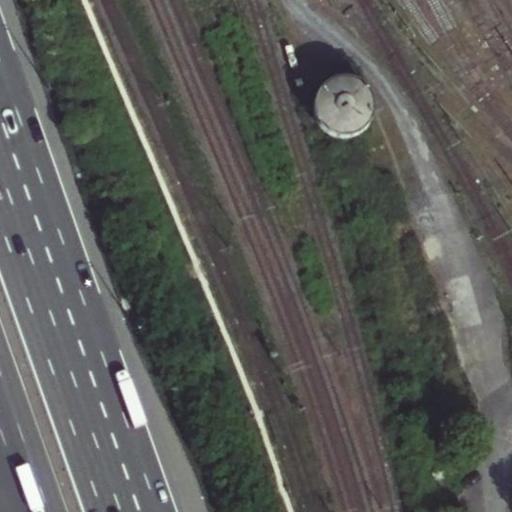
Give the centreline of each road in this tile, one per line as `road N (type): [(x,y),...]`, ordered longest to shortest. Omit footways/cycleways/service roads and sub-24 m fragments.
road 1 (trunk): [(128,511),(0,140)]
road 2 (trunk): [(0,370),(48,511)]
